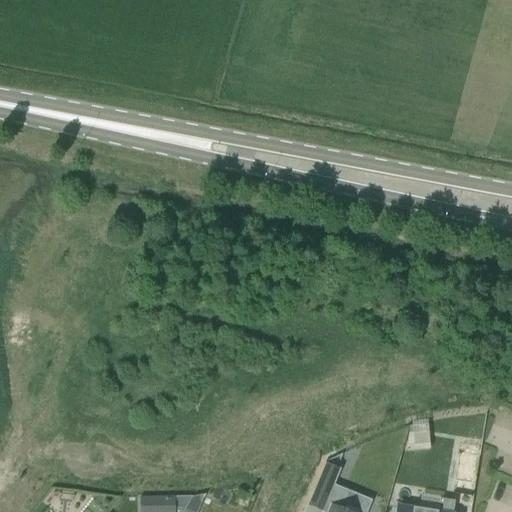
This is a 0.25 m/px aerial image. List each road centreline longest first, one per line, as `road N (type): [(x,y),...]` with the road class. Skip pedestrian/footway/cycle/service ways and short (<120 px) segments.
road 1 (primary): [(90,122),(214,163),(511,228)]
road 2 (primary): [(511,189),(90,122)]
